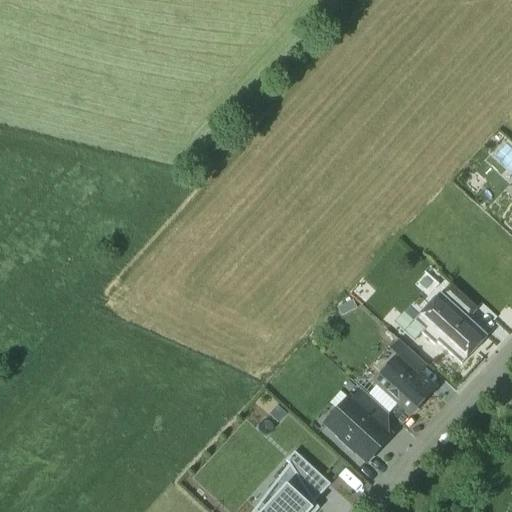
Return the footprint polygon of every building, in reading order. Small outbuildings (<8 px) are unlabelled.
[(477,309),(450,285),(441,295),(468,320),(477,309)] [(441,295),(439,294),(423,312),(433,321),(421,334),(434,346),(436,343),(461,365),(487,337),(468,320),(441,295)] [(398,341),(390,350),(398,357),(406,348),(398,341)] [(398,357),(375,382),(411,414),(433,389),(398,357)] [(388,415),(362,391),(352,401),(352,402),(378,426),(378,425),(388,415)] [(378,426),(352,402),(352,401),(349,398),(325,425),(340,439),(339,440),(353,452),(354,451),(366,463),(390,436),(378,425),(378,426)] [(279,478),(311,507),(315,503),(331,485),(294,453),(285,462),(289,466),(279,478)] [(253,511),(317,511),(319,511),(315,503),(311,507),(279,478),(253,511)]
